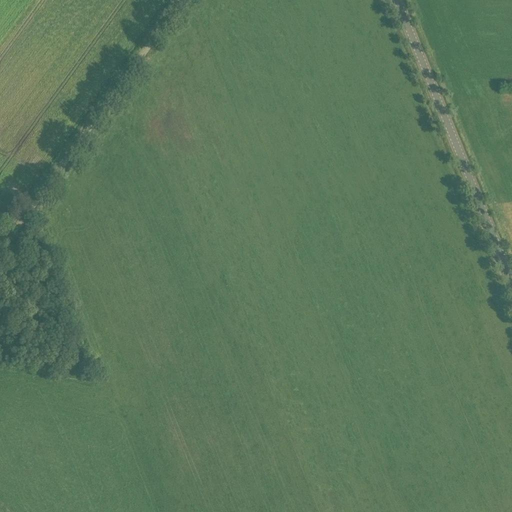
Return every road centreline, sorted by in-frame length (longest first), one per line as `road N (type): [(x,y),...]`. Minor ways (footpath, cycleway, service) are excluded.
road 1 (tertiary): [(0,248),(181,0)]
road 2 (tertiary): [(511,283),(395,0)]
